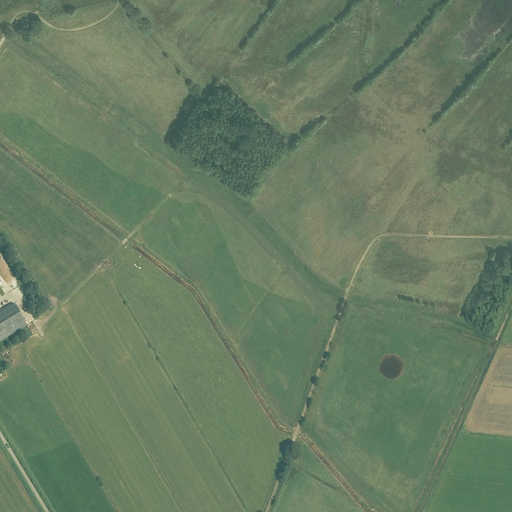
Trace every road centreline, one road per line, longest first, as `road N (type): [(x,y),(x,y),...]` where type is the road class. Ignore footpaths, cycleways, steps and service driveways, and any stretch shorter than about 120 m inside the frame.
road 1 (track): [(8,26),(248,205),(318,277),(348,292)]
road 2 (track): [(266,511),(348,292)]
